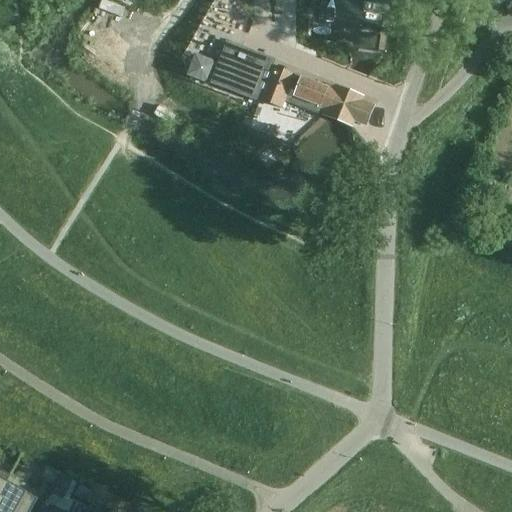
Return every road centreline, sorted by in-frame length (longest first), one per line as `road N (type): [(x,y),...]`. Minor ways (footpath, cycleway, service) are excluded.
road 1 (unclassified): [(380,417),(395,134)]
road 2 (residential): [(269,511),(380,417)]
